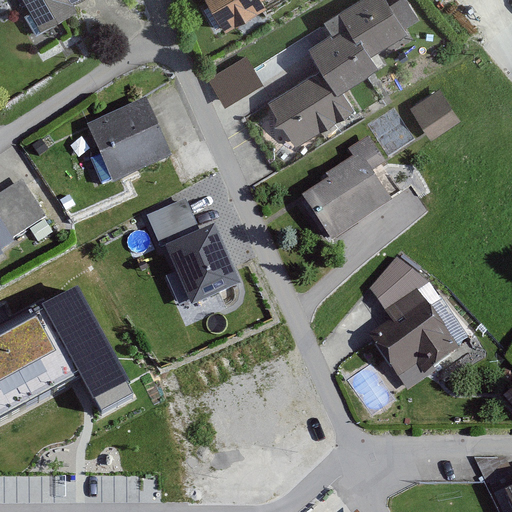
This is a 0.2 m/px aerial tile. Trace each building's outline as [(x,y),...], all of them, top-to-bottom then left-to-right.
[(69,4),(76,0),(20,0),(39,30),(72,9),(69,4)] [(204,0),(220,28),(263,6),(259,0),(204,0)] [(307,52),(318,72),(266,101),(293,147),(352,111),(339,89),(371,71),(363,58),(401,37),(380,0),(357,0),(338,11),(348,28),(307,52)] [(219,68),(236,98),(265,82),(248,52),(219,68)] [(436,90),(407,111),(428,139),(456,118),(436,90)] [(109,190),(167,164),(139,103),(81,129),(109,190)] [(387,205),(357,155),(320,177),(324,185),(301,199),(328,242),(387,205)] [(43,221),(19,184),(0,195),(0,231),(8,243),(43,221)] [(206,204),(162,222),(202,317),(246,298),(206,204)] [(0,252),(9,246),(0,231),(0,252)] [(369,291),(384,312),(425,284),(394,260),(369,291)] [(78,290),(46,307),(103,413),(135,396),(78,290)] [(362,330),(395,377),(415,363),(423,373),(455,350),(414,293),(362,330)] [(0,416),(77,376),(41,307),(0,329),(0,416)] [(511,390),(502,399),(511,411),(511,390)] [(483,460),(505,511),(511,511),(511,497),(509,492),(511,490),(511,458),(483,460)]
